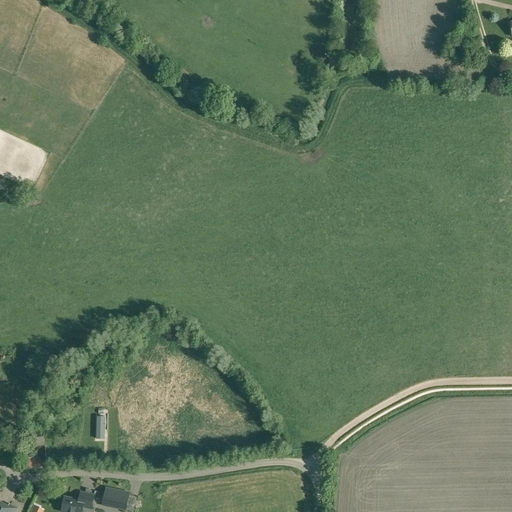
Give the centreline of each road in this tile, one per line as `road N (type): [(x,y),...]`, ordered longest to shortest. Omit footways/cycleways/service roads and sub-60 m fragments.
road 1 (unclassified): [(320,511),(317,480),(295,462),(133,478),(33,478),(0,465)]
road 2 (track): [(311,469),(316,452),(404,395),(437,382),(511,380)]
